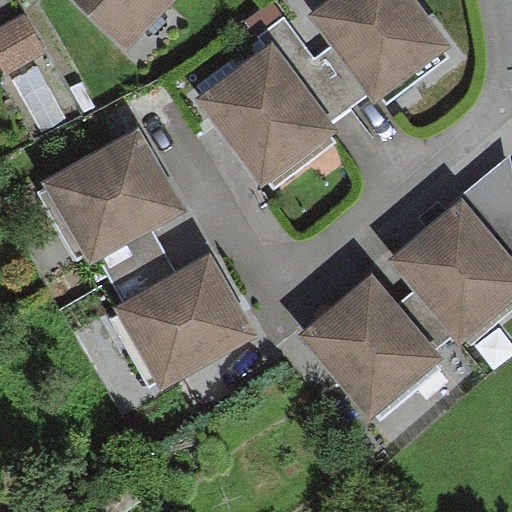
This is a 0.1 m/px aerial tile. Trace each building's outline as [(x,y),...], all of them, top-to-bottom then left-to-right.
[(83,0),(130,43),(170,0),(83,0)] [(275,0),(267,0),(247,16),(258,30),(283,10),(275,0)] [(451,34),(425,0),(312,0),(311,2),(338,38),(317,53),(351,98),(370,84),(375,90),(451,34)] [(26,7),(0,22),(0,58),(6,69),(48,45),(26,7)] [(317,53),(283,10),(258,30),(262,35),(195,85),(262,173),(337,116),(334,112),(351,98),(317,53)] [(188,198),(140,114),(43,169),(90,253),(96,250),(109,274),(165,242),(152,218),(188,198)] [(511,147),(465,187),(511,242),(511,147)] [(463,184),(387,247),(418,284),(455,328),(459,332),(511,287),(511,242),(465,187),(463,184)] [(165,242),(109,274),(120,291),(114,295),(164,379),(260,322),(211,239),(175,260),(165,242)] [(370,408),(445,346),(440,341),(455,328),(418,284),(402,296),(374,262),(300,324),(370,408)] [(0,456),(14,448),(0,423),(0,456)]
